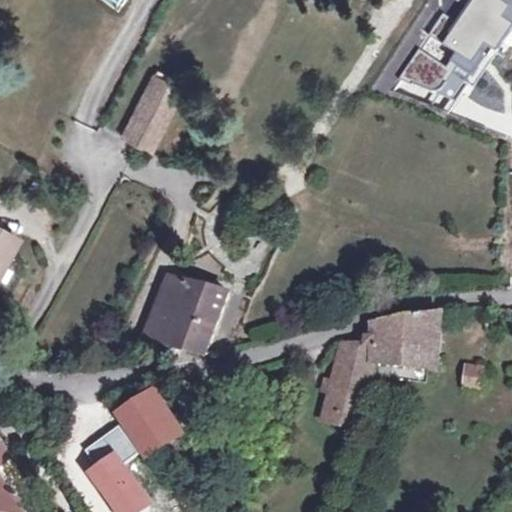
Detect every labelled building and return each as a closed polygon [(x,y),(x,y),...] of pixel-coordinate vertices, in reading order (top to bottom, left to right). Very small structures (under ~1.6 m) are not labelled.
[(441,109),(453,115),(511,30),(511,0),(469,0),(454,21),(443,14),(429,37),(455,52),(447,62),(421,51),(396,90),(410,98),(428,104),(441,109)] [(154,76),(150,82),(121,139),(151,154),(183,92),(154,76)] [(0,273),(17,244),(0,234),(0,273)] [(229,296),(169,279),(145,341),(207,360),(229,296)] [(366,340),(366,348),(436,345),(437,315),(403,319),(376,326),(376,340),(366,340)] [(436,345),(366,348),(343,348),(334,382),(330,397),(324,422),(358,430),(374,363),(434,371),(436,345)] [(479,391),(482,369),(466,368),(465,374),(463,390),(479,391)] [(330,397),(334,382),(323,379),(318,395),(330,397)] [(148,460),(183,438),(153,394),(96,429),(105,442),(102,443),(112,457),(136,442),(148,460)] [(0,511),(26,511),(20,501),(14,503),(0,483),(0,471),(13,463),(0,442),(0,511)]
